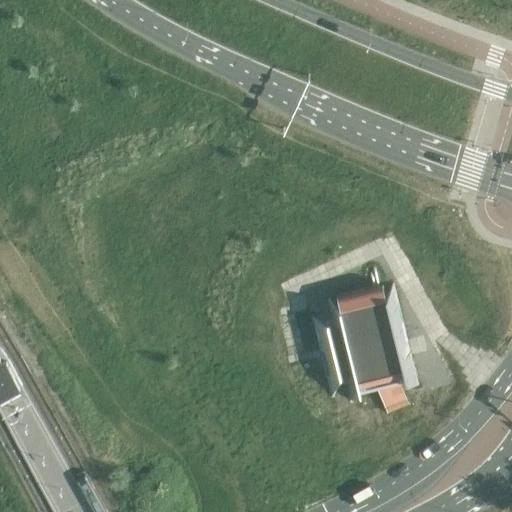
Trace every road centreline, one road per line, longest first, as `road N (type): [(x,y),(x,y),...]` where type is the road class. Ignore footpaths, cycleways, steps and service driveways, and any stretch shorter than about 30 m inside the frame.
road 1 (motorway): [(0,195),(357,0)]
road 2 (secondary): [(107,0),(287,96),(470,169)]
road 3 (secondary): [(511,95),(270,0)]
road 4 (motorway): [(0,121),(221,0)]
road 5 (primary): [(511,371),(440,456),(356,511)]
road 6 (motorway): [(0,84),(159,0)]
